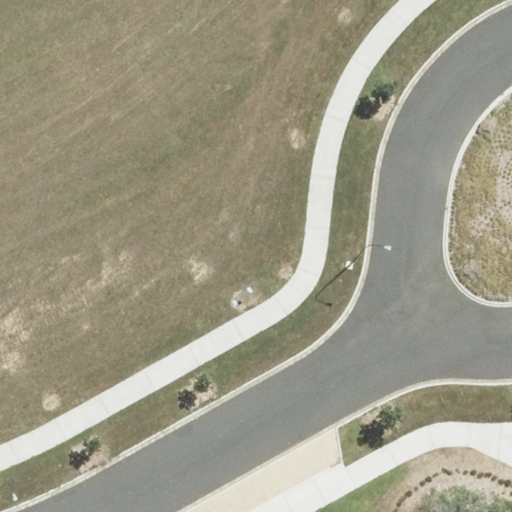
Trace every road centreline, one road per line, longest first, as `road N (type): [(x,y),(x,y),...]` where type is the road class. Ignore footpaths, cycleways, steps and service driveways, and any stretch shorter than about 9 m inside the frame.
road 1 (residential): [(371,359),(430,153),(473,87),(511,51)]
road 2 (residential): [(371,359),(184,490),(126,511)]
